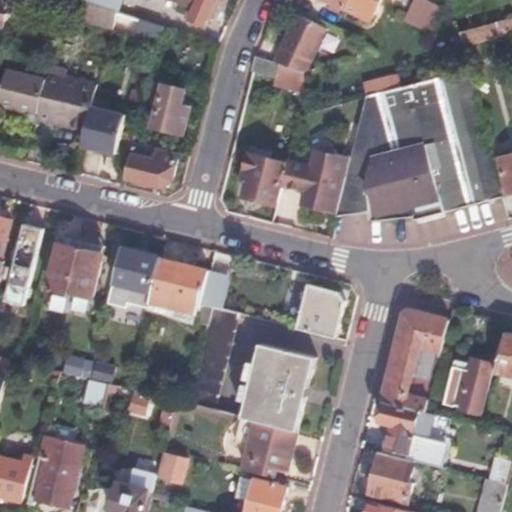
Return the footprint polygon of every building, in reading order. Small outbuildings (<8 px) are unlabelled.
[(71,0),(113,14),(119,0),(71,0)] [(183,21),(202,30),(215,0),(165,0),(188,11),(183,21)] [(370,23),(380,0),(320,0),(329,4),(339,8),(370,23)] [(443,10),(420,0),(418,0),(409,18),(434,30),(443,10)] [(336,17),(339,8),(329,4),(325,11),(336,17)] [(142,17),(136,34),(160,42),(166,26),(142,17)] [(307,74),(327,32),(296,18),(280,51),(286,53),(279,68),(300,75),(307,74)] [(506,21),(460,32),(463,42),(508,31),(508,30),(506,21)] [(15,34),(12,50),(51,60),(55,44),(15,34)] [(280,51),(273,67),(278,68),(279,68),(286,53),(280,51)] [(275,80),(278,68),(273,67),(255,61),(252,74),(275,80)] [(50,65),(47,78),(49,79),(40,115),(52,118),(51,124),(85,132),(91,106),(96,85),(62,77),(64,69),(50,65)] [(0,105),(11,108),(29,112),(37,115),(46,80),(7,70),(2,86),(0,95),(0,105)] [(416,218),(503,198),(470,71),(367,98),(336,217),(370,215),(371,222),(416,218)] [(179,114),(181,107),(185,91),(164,85),(153,128),(184,135),(188,117),(179,114)] [(125,114),(91,106),(85,132),(81,145),(115,153),(125,114)] [(179,114),(188,117),(190,110),(181,107),(179,114)] [(27,122),(29,112),(11,108),(9,117),(27,122)] [(38,120),(51,124),(52,118),(40,115),(38,120)] [(134,143),(146,146),(148,139),(136,135),(134,143)] [(179,155),(146,146),(134,143),(125,177),(162,187),(173,179),(179,155)] [(286,165),(268,160),(270,151),(255,147),(253,156),(247,155),(244,170),(249,171),(242,197),(275,206),(286,165)] [(511,157),(500,161),(509,195),(511,193),(511,157)] [(0,260),(2,261),(11,223),(0,220),(0,260)] [(41,234),(23,230),(6,299),(24,304),(41,234)] [(61,232),(59,240),(102,250),(104,242),(61,232)] [(102,250),(59,240),(49,282),(91,293),(102,250)] [(112,283),(118,285),(151,293),(159,260),(120,251),(112,283)] [(151,293),(149,302),(198,314),(200,306),(203,292),(208,273),(159,260),(151,293)] [(211,262),(208,273),(203,292),(218,295),(225,266),(211,262)] [(151,293),(118,285),(114,299),(148,308),(149,302),(151,293)] [(274,289),(266,323),(336,341),(346,302),(342,295),(310,287),(306,306),(292,303),(294,294),(274,289)] [(54,294),(52,306),(88,313),(91,296),(76,293),(75,298),(54,294)] [(198,314),(195,324),(207,327),(187,406),(199,409),(215,413),(240,316),(200,306),(198,314)] [(441,354),(448,324),(405,313),(382,403),(384,404),(425,414),(429,402),(409,397),(411,388),(415,374),(430,377),(435,352),(441,354)] [(511,337),(503,335),(495,371),(511,375),(511,337)] [(262,347),(244,420),(258,424),(295,433),(297,433),(297,434),(316,361),(262,347)] [(454,422),(476,428),(491,366),(466,360),(466,364),(452,361),(444,392),(455,395),(452,404),(458,405),(454,422)] [(431,393),(411,388),(409,397),(429,402),(431,393)] [(149,402),(134,398),(131,412),(146,416),(149,402)] [(425,414),(384,404),(379,422),(393,426),(388,449),(408,454),(407,462),(415,464),(438,469),(450,421),(425,414)] [(258,424),(244,420),(240,419),(234,443),(249,446),(242,472),(273,478),(275,469),(286,471),(295,433),(258,424)] [(511,462),(511,459),(511,436),(501,434),(495,458),(509,462),(511,462)] [(51,438),(44,436),(27,502),(36,504),(38,498),(71,507),(81,466),(86,447),(51,438)] [(88,468),(93,448),(86,447),(81,466),(88,468)] [(407,462),(379,455),(370,494),(410,504),(415,484),(410,483),(415,464),(407,462)] [(24,463),(0,456),(0,495),(23,501),(33,459),(25,457),(24,463)] [(189,461),(170,456),(164,478),(183,483),(189,461)] [(509,462),(495,458),(490,476),(505,480),(509,462)] [(119,485),(148,492),(153,493),(157,477),(124,469),(119,485)] [(282,511),(288,490),(243,478),(234,511),(282,511)] [(498,511),(505,486),(486,481),(478,511),(498,511)] [(143,511),(148,492),(119,485),(113,511),(143,511)]
